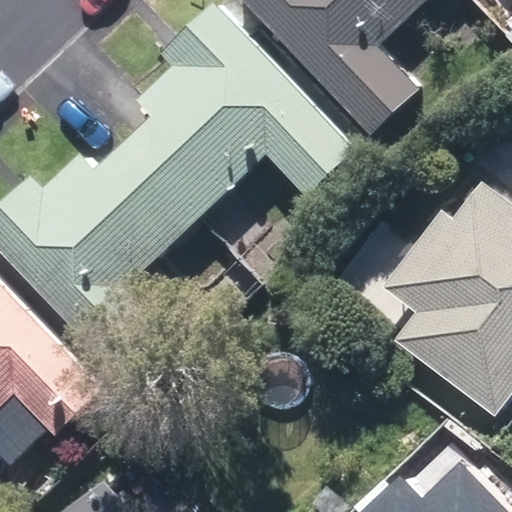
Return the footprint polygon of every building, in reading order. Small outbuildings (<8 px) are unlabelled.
[(362,146),(219,0),(217,0),(117,96),(0,209),(0,237),(116,357),(163,312),(135,283),(271,153),(311,195),(362,146)] [(511,0),(250,0),(376,132),(511,2),(511,0)] [(364,312),(492,415),(511,389),(511,142),(505,138),(364,312)] [(97,371),(0,271),(0,413),(22,393),(47,419),(97,371)] [(501,511),(503,511),(438,447),(374,510),(376,511),(501,511)] [(149,511),(119,479),(82,511),(149,511)]
